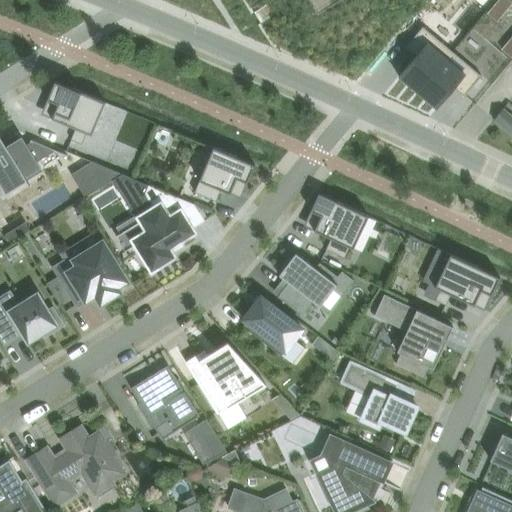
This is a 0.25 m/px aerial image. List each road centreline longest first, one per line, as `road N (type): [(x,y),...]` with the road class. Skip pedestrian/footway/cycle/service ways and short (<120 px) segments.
road 1 (residential): [(0,416),(199,294),(352,105)]
road 2 (unclassified): [(352,105),(126,8)]
road 3 (residential): [(418,511),(482,371),(511,326)]
road 4 (unclassified): [(511,177),(352,105)]
road 5 (residential): [(0,84),(126,8)]
